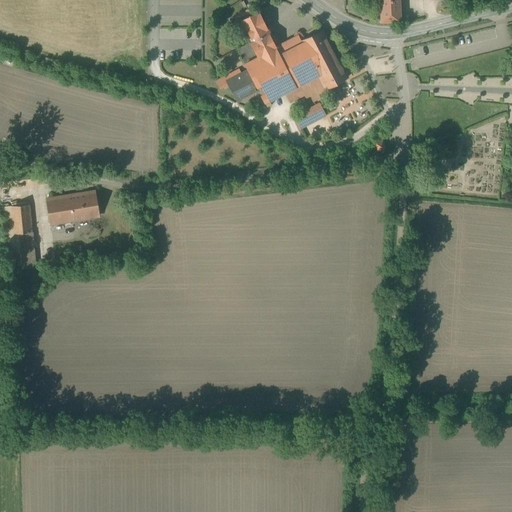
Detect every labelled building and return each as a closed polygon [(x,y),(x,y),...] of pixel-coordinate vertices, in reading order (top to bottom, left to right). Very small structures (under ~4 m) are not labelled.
[(399,0),(380,0),(381,21),(400,21),(399,0)] [(269,33),(258,11),(242,19),(253,41),(261,55),(276,47),(269,33)] [(276,47),(261,55),(253,41),(237,49),(245,64),(249,62),(266,94),(262,96),(265,102),(284,92),(289,102),(321,86),(323,90),(348,77),(338,58),(342,56),(340,52),(335,54),(323,30),(301,41),(298,36),(276,47)] [(238,69),(217,80),(215,81),(219,90),(227,86),(225,81),(240,72),(238,69)] [(227,86),(236,98),(257,87),(246,70),(240,72),(225,81),(227,86)] [(319,105),(295,117),(300,128),(325,115),(319,105)] [(383,140),(374,143),(377,151),(385,148),(383,140)] [(94,191),(75,194),(79,219),(99,215),(94,191)] [(75,194),(47,199),(51,223),(79,219),(75,194)] [(29,204),(16,205),(22,267),(35,266),(32,231),(29,204)] [(16,205),(1,206),(7,268),(22,267),(16,205)] [(24,281),(23,280),(21,280),(19,280),(17,281),(16,281),(14,282),(13,284),(12,286),(11,287),(11,289),(10,290),(10,292),(11,294),(11,295),(12,297),(14,299),(15,300),(17,301),(18,301),(20,302),(22,302),(24,301),(26,301),(28,300),(29,298),(30,297),(31,295),(32,293),(32,291),(32,289),(32,288),(31,287),(30,285),(29,283),(28,282),(26,281),(24,281)]
